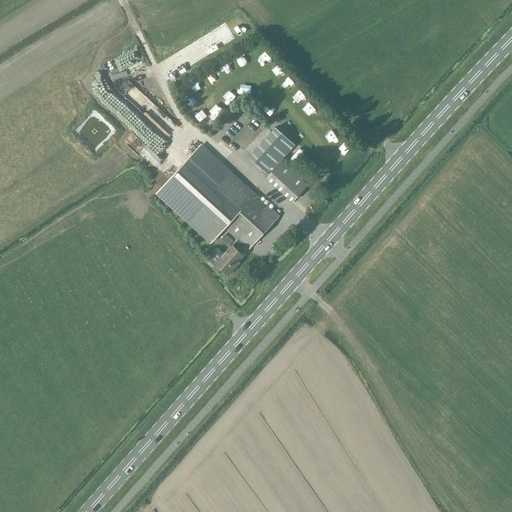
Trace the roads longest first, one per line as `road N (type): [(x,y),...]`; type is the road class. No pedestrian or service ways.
road 1 (secondary): [(88,511),(511,41)]
road 2 (track): [(323,244),(216,145),(190,131)]
road 3 (track): [(121,0),(190,131)]
